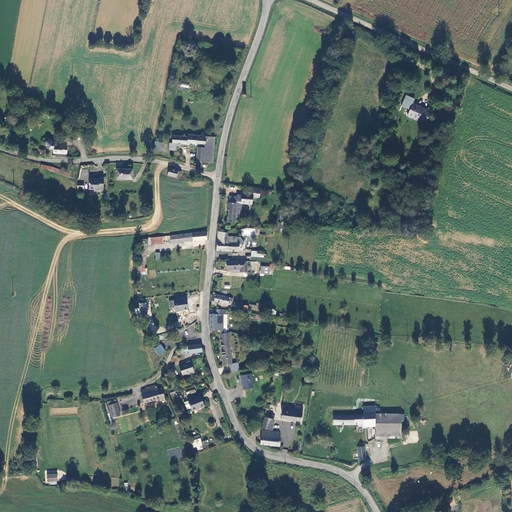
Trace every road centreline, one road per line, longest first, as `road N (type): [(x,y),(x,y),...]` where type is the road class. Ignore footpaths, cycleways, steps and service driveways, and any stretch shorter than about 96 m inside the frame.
road 1 (unclassified): [(375,511),(340,471),(270,456),(244,439),(204,336)]
road 2 (unclassified): [(0,148),(55,160),(138,159),(217,175)]
road 3 (unclassified): [(511,92),(313,0)]
road 4 (unclassified): [(217,175),(265,0)]
road 5 (unclassified): [(204,336),(173,347),(158,375),(136,387),(47,394)]
road 6 (unclassified): [(204,336),(217,175)]
